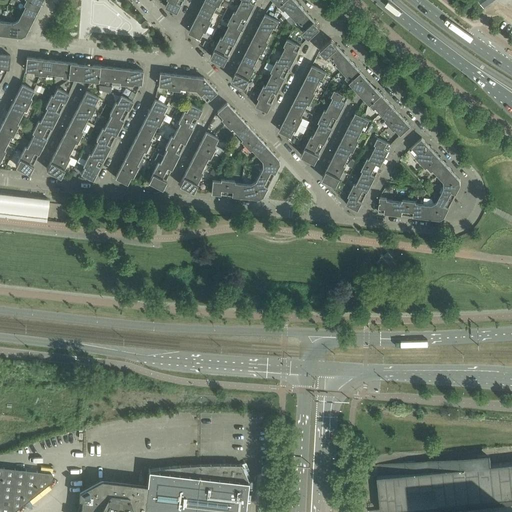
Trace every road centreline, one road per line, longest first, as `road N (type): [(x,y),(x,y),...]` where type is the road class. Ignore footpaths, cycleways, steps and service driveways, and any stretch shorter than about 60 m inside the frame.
road 1 (residential): [(329,217),(448,232),(466,225),(482,203),(470,171),(336,25)]
road 2 (secondary): [(0,336),(306,369)]
road 3 (secondary): [(304,334),(0,311)]
road 4 (residential): [(100,191),(329,217)]
road 5 (unknown): [(370,511),(374,462),(511,451)]
road 6 (secondary): [(328,370),(511,382)]
road 7 (secondary): [(511,335),(328,335)]
road 8 (secondary): [(379,0),(511,102)]
road 9 (residential): [(100,191),(148,95),(153,58)]
road 10 (unclassified): [(306,369),(301,511)]
road 11 (unclassified): [(323,511),(328,370)]
road 12 (residential): [(153,58),(20,43)]
road 13 (residential): [(267,134),(315,42),(336,25)]
